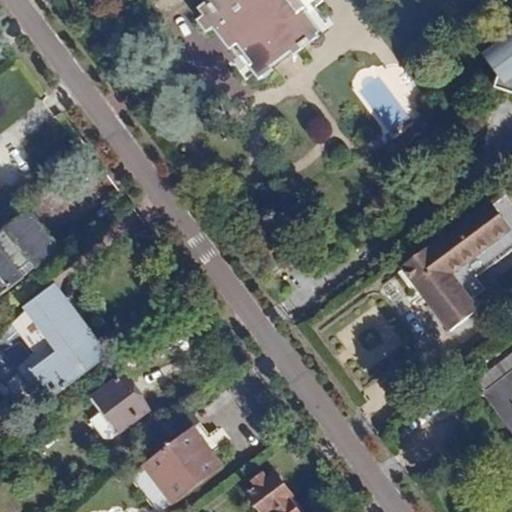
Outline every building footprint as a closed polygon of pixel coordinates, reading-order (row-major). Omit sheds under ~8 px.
[(275,71),(300,52),(302,55),(322,41),(319,37),(324,33),(309,16),(305,19),(294,6),(295,5),(291,0),(222,0),(208,11),(215,20),(206,25),(213,35),(222,29),(237,49),(243,44),(262,67),(258,70),(269,82),(278,74),(275,71)] [(511,99),(511,29),(508,44),(482,64),(497,82),(493,94),(511,99)] [(482,309),(456,273),(511,228),(511,221),(496,202),(407,269),(409,271),(404,275),(423,299),(427,296),(452,331),(482,309)] [(0,235),(5,241),(23,226),(19,221),(0,235)] [(23,226),(5,241),(25,267),(42,253),(33,239),(38,235),(29,223),(23,226)] [(111,355),(64,293),(44,308),(73,346),(40,372),(57,396),(111,355)] [(511,355),(479,380),(511,425),(511,355)] [(154,413),(125,374),(97,396),(126,434),(154,413)] [(145,467),(175,507),(224,472),(194,431),(145,467)] [(303,511),(293,498),(297,496),(279,472),(269,480),(266,475),(258,481),(261,486),(250,494),(253,498),(248,511),(256,511),(303,511)]
